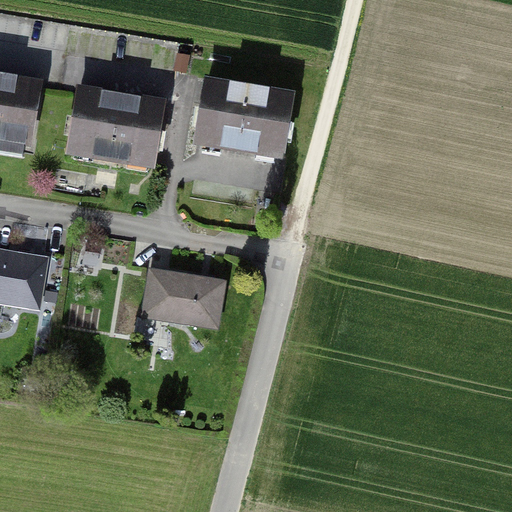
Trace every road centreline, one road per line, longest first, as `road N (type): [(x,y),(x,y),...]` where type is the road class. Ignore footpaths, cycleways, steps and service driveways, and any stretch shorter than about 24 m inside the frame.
road 1 (residential): [(0,207),(290,255),(226,511)]
road 2 (track): [(290,255),(354,0)]
